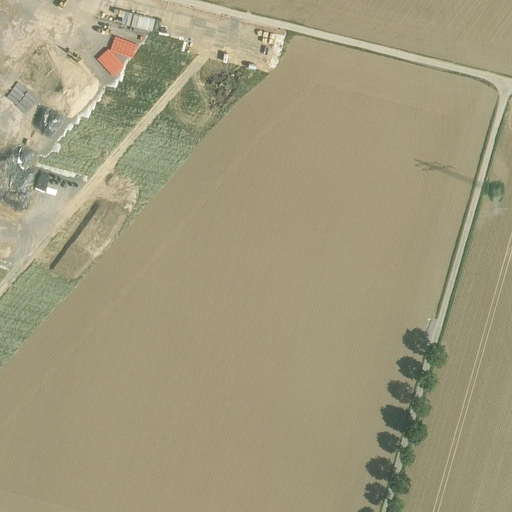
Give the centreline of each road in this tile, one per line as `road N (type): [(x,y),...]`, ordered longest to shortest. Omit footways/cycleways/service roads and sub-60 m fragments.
road 1 (unclassified): [(386,511),(508,81)]
road 2 (unclassified): [(508,81),(180,0)]
